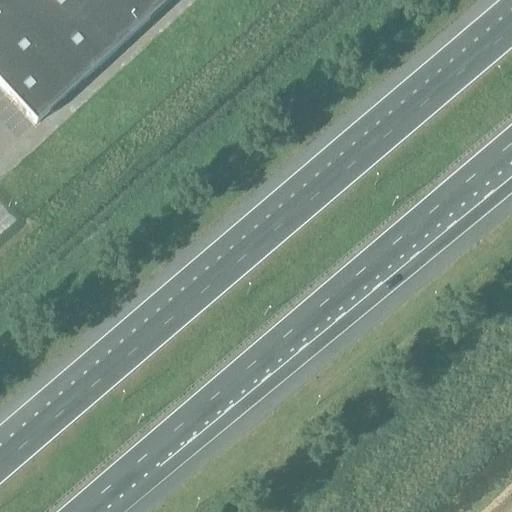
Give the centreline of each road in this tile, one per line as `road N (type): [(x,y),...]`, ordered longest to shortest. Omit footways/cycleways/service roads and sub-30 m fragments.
road 1 (motorway): [(511,31),(0,469)]
road 2 (motorway): [(82,511),(511,150)]
